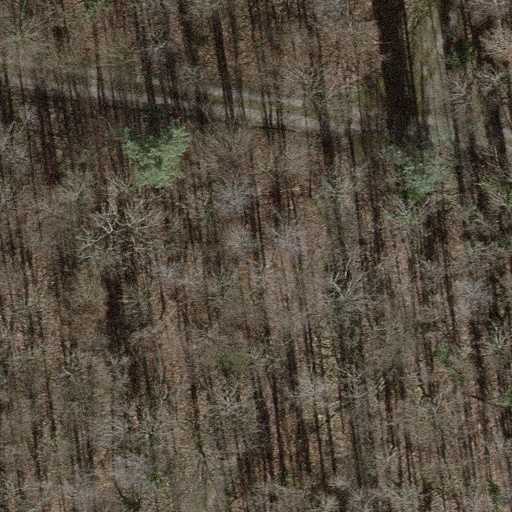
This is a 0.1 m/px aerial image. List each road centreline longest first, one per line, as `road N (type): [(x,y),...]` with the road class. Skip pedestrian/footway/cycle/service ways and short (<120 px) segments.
road 1 (track): [(511,141),(0,61)]
road 2 (track): [(389,124),(460,0)]
